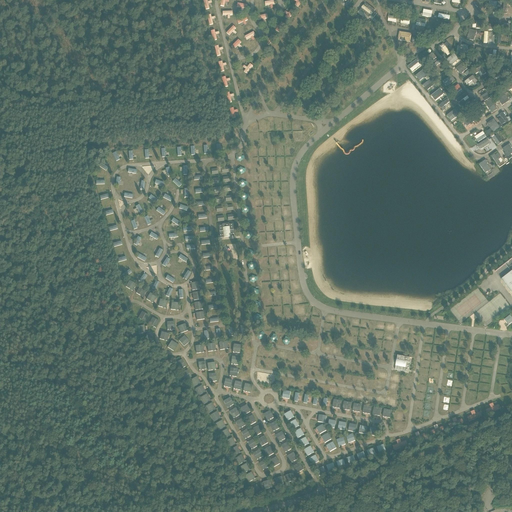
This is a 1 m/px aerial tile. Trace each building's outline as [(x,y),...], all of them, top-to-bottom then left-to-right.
[(211,1),(207,1),(207,0),(202,0),(205,10),(209,9),(208,4),(211,3),(211,1)] [(365,23),(368,25),(377,14),(374,12),(375,10),(366,3),(355,16),(365,23)] [(422,16),(431,18),(432,11),(423,9),(422,16)] [(215,17),(211,17),(211,15),(207,15),(208,25),(213,25),(212,20),(215,19),(215,17)] [(424,28),(426,21),(417,18),(415,25),(424,28)] [(277,28),(275,30),(278,32),(285,25),(281,21),(276,27),(277,28)] [(218,32),(215,32),(214,30),(210,31),(213,41),(217,40),(215,35),(219,34),(218,32)] [(246,40),(251,38),(252,40),(254,40),(253,37),(255,36),(254,32),(244,35),(246,40)] [(412,34),(399,32),(398,41),(411,42),(412,34)] [(271,34),(265,42),(269,45),(275,38),(271,34)] [(238,39),(232,45),(235,48),(241,42),(238,39)] [(440,46),(447,56),(454,51),(446,41),(440,46)] [(467,44),(457,45),(459,55),(468,54),(467,44)] [(214,46),(216,56),(220,55),(219,50),(222,49),(222,48),(219,48),(218,45),(214,46)] [(474,59),(480,60),(482,49),(476,48),(474,59)] [(429,64),(436,58),(432,53),(425,58),(429,64)] [(451,66),(458,59),(454,53),(446,60),(451,66)] [(411,72),(420,65),(416,59),(407,66),(411,72)] [(437,69),(435,66),(440,63),(439,61),(431,65),(435,71),(437,69)] [(246,68),(243,72),(247,74),(253,66),(249,63),(246,68)] [(455,69),(460,74),(466,69),(461,63),(455,69)] [(475,74),(479,72),(481,76),(486,74),(482,66),(473,70),(475,74)] [(419,81),(427,75),(423,70),(415,76),(419,81)] [(448,81),(444,84),(446,87),(455,80),(450,75),(445,79),(448,81)] [(472,75),(464,82),(466,85),(472,81),(474,84),(477,81),(472,75)] [(230,81),(229,78),(226,79),(225,77),(221,77),(224,88),(228,87),(227,82),(230,81)] [(430,79),(422,85),(426,90),(434,84),(430,79)] [(455,95),(462,89),(458,84),(451,90),(455,95)] [(439,89),(430,96),(435,101),(443,94),(439,89)] [(232,102),(231,97),(234,96),(233,94),(230,94),(230,92),(225,93),(228,103),(232,102)] [(502,105),(509,101),(503,92),(496,97),(502,105)] [(459,105),(469,100),(466,93),(455,99),(459,105)] [(480,96),(484,102),(490,98),(486,93),(480,96)] [(337,101),(343,106),(347,101),(340,96),(337,101)] [(442,111),(446,109),(444,106),(449,102),(447,99),(438,105),(442,111)] [(491,113),(497,109),(490,99),(484,103),(491,113)] [(235,118),(235,113),(238,113),(237,109),(234,110),(233,108),(229,108),(231,119),(235,118)] [(450,122),(459,115),(455,109),(446,116),(450,122)] [(498,115),(500,119),(497,120),(501,125),(508,121),(503,112),(498,115)] [(474,137),(478,143),(486,137),(482,131),(474,137)] [(497,145),(502,142),(497,134),(492,138),(497,145)] [(477,144),(479,149),(490,145),(487,140),(477,144)] [(511,157),(510,154),(511,153),(511,150),(511,148),(509,144),(502,149),(509,160),(511,157)] [(178,187),(181,184),(175,178),(172,181),(178,187)] [(262,217),(262,199),(254,199),(254,214),(257,214),(257,217),(262,217)] [(158,207),(156,210),(162,215),(165,213),(158,207)] [(173,218),(170,221),(178,226),(180,222),(173,218)] [(229,224),(222,224),(222,225),(218,226),(220,238),(228,237),(234,237),(233,224),(229,224)] [(137,236),(133,243),(136,246),(141,238),(137,236)] [(278,257),(279,265),(287,265),(287,256),(278,257)] [(182,277),(186,280),(190,272),(187,270),(182,277)] [(511,270),(501,279),(511,293),(511,270)] [(144,273),(138,279),(141,282),(147,276),(144,273)] [(172,283),(174,280),(167,275),(165,278),(172,283)] [(125,287),(132,291),(136,284),(129,280),(125,287)] [(191,283),(192,300),(200,300),(199,282),(191,283)] [(142,297),(146,291),(139,287),(135,293),(142,297)] [(149,292),(145,299),(152,303),(156,297),(149,292)] [(157,306),(165,308),(167,301),(159,299),(157,306)] [(195,312),(196,320),(203,319),(202,302),(194,302),(194,312),(195,312)] [(141,311),(137,318),(145,322),(149,315),(141,311)] [(155,328),(159,321),(152,317),(148,324),(155,328)] [(351,326),(359,328),(360,319),(353,318),(351,326)] [(166,322),(166,330),(174,329),(174,321),(166,322)] [(185,323),(177,326),(180,333),(188,330),(185,323)] [(144,325),(136,327),(138,334),(146,332),(144,325)] [(159,339),(167,341),(168,333),(160,332),(159,339)] [(184,335),(178,340),(183,347),(189,342),(184,335)] [(171,340),(167,347),(173,351),(177,345),(171,340)] [(219,350),(228,349),(227,341),(218,342),(219,350)] [(215,343),(206,344),(207,352),(216,351),(215,343)] [(232,352),(240,353),(240,345),(232,344),(232,352)] [(407,372),(408,368),(409,369),(410,362),(409,362),(410,358),(397,355),(395,370),(407,372)] [(179,370),(185,366),(181,359),(175,363),(179,370)] [(229,376),(237,377),(237,368),(229,368),(229,376)] [(181,373),(184,380),(191,377),(188,370),(181,373)] [(209,382),(217,381),(216,373),(208,374),(209,382)] [(193,387),(200,383),(197,376),(190,380),(193,387)] [(223,386),(230,388),(232,380),(225,378),(223,386)] [(232,388),(240,390),(242,383),(234,381),(232,388)] [(244,383),(242,391),(249,392),(251,385),(244,383)] [(202,385),(194,389),(198,396),(205,392),(202,385)] [(283,390),(282,398),(289,399),(290,392),(283,390)] [(207,394),(200,397),(203,404),(210,401),(207,394)] [(223,401),(226,408),(233,404),(229,397),(223,401)] [(340,408),(341,400),(333,399),(332,407),(340,408)] [(342,409),(350,410),(351,403),(344,401),(342,409)] [(212,403),(205,406),(208,413),(215,409),(212,403)] [(352,411),(360,412),(361,404),(353,403),(352,411)] [(487,414),(500,409),(498,404),(497,405),(496,403),(493,404),(492,403),(489,405),(490,408),(485,410),(487,414)] [(243,415),(250,412),(246,404),(240,408),(243,415)] [(362,412),(369,414),(371,407),(364,405),(362,412)] [(229,411),(232,418),(239,414),(236,407),(229,411)] [(372,414),(379,416),(381,408),(374,407),(372,414)] [(389,418),(391,410),(384,409),(382,416),(389,418)] [(267,421),(273,418),(270,410),(263,413),(267,421)] [(283,414),(287,421),(294,417),(290,410),(283,414)] [(471,415),(467,417),(469,422),(482,417),(480,412),(475,414),(474,410),(470,412),(471,415)] [(210,415),(213,422),(220,419),(217,411),(210,415)] [(324,423),(326,416),(319,414),(317,421),(324,423)] [(246,418),(249,426),(256,422),(252,415),(246,418)] [(234,422),(238,429),(245,425),(241,418),(234,422)] [(449,427),(463,424),(462,419),(456,421),(456,418),(448,420),(449,427)] [(296,419),(289,423),(293,430),(299,426),(296,419)] [(215,424),(219,431),(225,426),(221,420),(215,424)] [(334,428),(336,421),(329,420),(327,427),(334,428)] [(275,421),(269,424),(273,431),(279,428),(275,421)] [(345,430),(346,423),(339,421),(337,429),(345,430)] [(315,428),(319,434),(326,430),(322,424),(315,428)] [(348,431),(355,432),(356,424),(349,424),(348,431)] [(252,428),(256,436),(262,432),(258,425),(252,428)] [(359,425),(358,433),(366,434),(367,427),(359,425)] [(431,436),(445,431),(443,426),(438,428),(437,425),(433,426),(434,430),(429,431),(431,436)] [(301,428),(294,432),(297,438),(304,435),(301,428)] [(227,429),(220,433),(224,439),(230,435),(227,429)] [(247,429),(240,432),(244,439),(251,435),(247,429)] [(275,435),(278,442),(286,439),(282,431),(275,435)] [(426,438),(424,434),(419,435),(418,432),(414,433),(416,437),(411,438),(412,443),(426,438)] [(328,433),(321,437),(324,443),(331,440),(328,433)] [(345,436),(348,443),(355,441),(352,434),(345,436)] [(264,436),(257,440),(261,447),(268,442),(264,436)] [(299,440),(302,447),(309,444),(306,437),(299,440)] [(343,437),(336,440),(339,447),(346,444),(343,437)] [(232,438),(226,441),(229,447),(235,444),(232,438)] [(253,439),(246,442),(250,450),(257,446),(253,439)] [(399,439),(396,440),(397,444),(392,446),(394,450),(407,445),(406,440),(401,442),(399,439)] [(281,446),(285,452),(291,448),(287,442),(281,446)] [(332,442),(326,446),(330,452),(336,448),(332,442)] [(383,444),(376,447),(379,454),(386,451),(383,444)] [(230,449),(233,456),(240,453),(237,446),(230,449)] [(268,457),(274,453),(270,446),(263,450),(268,457)] [(307,456),(314,452),(310,446),(304,450),(307,456)] [(368,457),(375,455),(374,448),(367,450),(368,457)] [(252,453),(256,460),(263,456),(260,449),(252,453)] [(287,455),(290,463),(297,459),(294,452),(287,455)] [(358,460),(365,458),(363,452),(356,454),(358,460)] [(235,458),(238,465),(245,461),(242,454),(235,458)] [(309,458),(312,465),(319,462),(316,455),(309,458)] [(346,458),(349,465),(356,462),(353,455),(346,458)] [(276,457),(269,460),(273,467),(280,464),(276,457)] [(262,470),(269,466),(266,459),(258,463),(262,470)] [(338,468),(345,466),(344,459),(336,461),(338,468)] [(246,463),(240,467),(244,474),(250,470),(246,463)] [(300,463),(293,466),(296,473),(303,470),(300,463)] [(328,473),(335,470),(333,463),(326,465),(328,473)] [(317,469),(319,476),(326,474),(323,466),(317,469)] [(252,472),(245,476),(248,482),(255,479),(252,472)] [(287,483),(295,481),(293,473),(285,475),(287,483)] [(281,476),(274,479),(276,486),(284,484),(281,476)] [(265,490),(273,487),(270,480),(262,482),(265,490)] [(251,488),(254,495),(261,492),(257,484),(251,488)]
